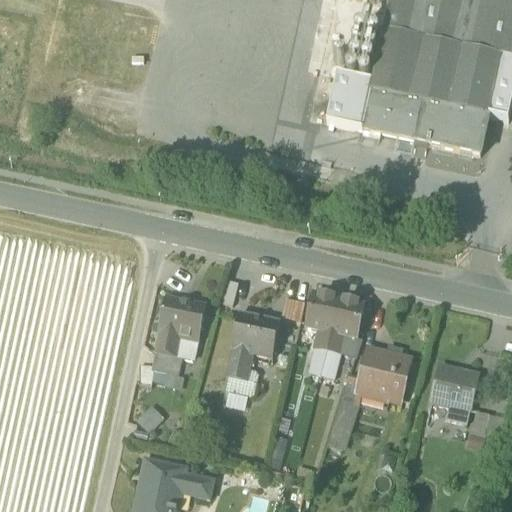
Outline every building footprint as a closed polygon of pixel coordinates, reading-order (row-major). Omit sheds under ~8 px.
[(391,0),(354,0),(354,2),(389,10),(391,0)] [(372,89),(371,96),(422,107),(467,117),(469,107),(490,112),(501,64),(511,66),(511,0),(391,0),(389,10),(384,35),(372,89)] [(355,29),(349,55),(343,82),(372,89),(384,35),(355,29)] [(337,80),(343,82),(349,55),(333,51),(327,79),(337,81),(337,80)] [(490,112),(488,122),(507,126),(511,104),(511,66),(501,64),(490,112)] [(371,96),(372,89),(343,82),(337,80),(337,81),(327,128),(362,135),(371,96)] [(362,135),(414,146),(422,107),(371,96),(362,135)] [(467,117),(422,107),(414,146),(480,161),(488,122),(490,112),(469,107),(467,117)] [(221,307),(232,310),(238,288),(227,285),(221,307)] [(318,337),(330,339),(338,305),(314,299),(306,334),(318,337)] [(159,336),(178,340),(198,344),(205,309),(166,301),(159,336)] [(281,322),(300,327),(305,307),(285,303),(281,322)] [(364,311),(338,305),(330,339),(345,343),(357,345),(364,311)] [(231,353),(231,354),(253,358),(272,362),(280,327),(238,318),(231,353)] [(174,360),(178,340),(159,336),(155,356),(174,360)] [(318,337),(315,352),(327,355),(330,339),(318,337)] [(327,355),(342,358),(345,343),(330,339),(327,355)] [(178,361),(194,364),(198,344),(178,340),(174,360),(178,361)] [(357,345),(345,343),(342,358),(354,361),(359,346),(357,345)] [(321,377),(327,355),(315,352),(310,375),(321,377)] [(357,397),(387,405),(389,397),(400,400),(409,362),(368,352),(362,378),(360,383),(357,397)] [(225,381),(226,381),(246,386),(249,375),(253,358),(231,354),(225,381)] [(337,381),(342,358),(327,355),(321,377),(337,381)] [(151,375),(174,379),(178,361),(174,360),(155,356),(151,375)] [(430,407),(445,410),(469,415),(477,379),(438,370),(430,407)] [(256,376),(249,375),(246,386),(226,381),(223,395),(250,401),(254,399),(258,380),(256,376)] [(350,375),(349,381),(360,383),(362,378),(350,375)] [(357,397),(360,383),(349,381),(343,403),(355,406),(357,397)] [(149,436),(164,422),(153,410),(138,424),(149,436)] [(466,428),(469,415),(445,410),(443,423),(466,428)] [(467,440),(482,443),(487,419),(473,416),(467,440)] [(480,449),(482,443),(467,440),(466,446),(480,449)] [(271,468),(279,470),(286,443),(278,441),(271,468)] [(210,505),(213,485),(186,479),(187,474),(149,466),(144,491),(140,490),(135,511),(172,511),(177,498),(210,505)]
